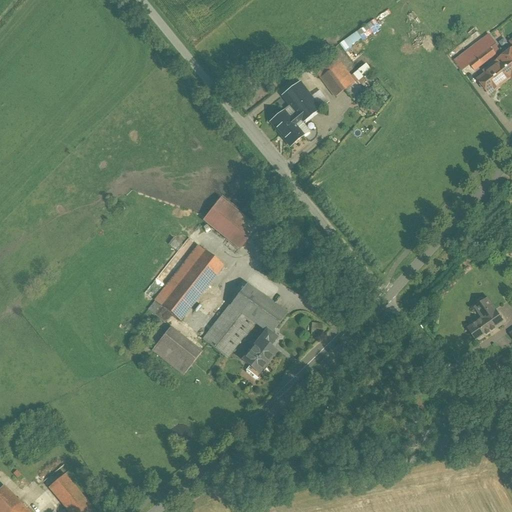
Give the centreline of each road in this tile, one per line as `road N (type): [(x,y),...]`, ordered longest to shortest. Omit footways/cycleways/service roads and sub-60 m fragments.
road 1 (unclassified): [(140,0),(385,299)]
road 2 (tertiary): [(156,511),(313,376),(385,299)]
road 3 (tertiary): [(385,299),(511,156)]
road 4 (unclassified): [(385,299),(457,384),(511,412)]
